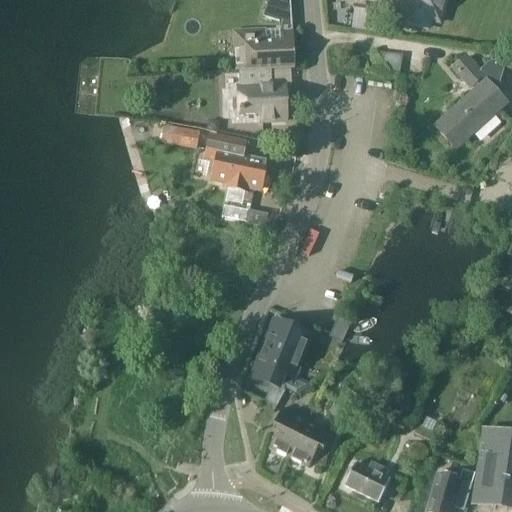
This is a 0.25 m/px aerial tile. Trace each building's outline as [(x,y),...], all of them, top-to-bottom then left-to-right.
[(236,32),(236,50),(238,50),(239,71),(245,71),(294,69),(295,69),(296,69),(295,44),(294,34),(291,0),(269,0),(264,16),(280,21),(281,29),(236,32)] [(427,28),(429,19),(438,22),(443,0),(400,0),(400,4),(408,5),(403,22),(427,28)] [(479,72),(468,59),(457,68),(478,92),(438,128),(456,149),(508,103),(491,84),(498,77),(501,78),(506,64),(493,60),(479,72)] [(246,89),(238,89),(239,116),(262,115),(262,123),(286,122),(285,87),(267,88),(266,71),(294,70),(294,69),(245,71),(246,89)] [(218,132),(220,123),(208,121),(207,130),(218,132)] [(198,150),(201,132),(164,125),(161,144),(198,150)] [(209,137),(204,161),(215,163),(211,184),(226,187),(226,190),(249,195),(249,192),(260,194),(266,164),(244,160),(247,145),(209,137)] [(401,158),(401,149),(392,149),(392,158),(401,158)] [(249,212),(246,225),(265,228),(268,215),(249,212)] [(509,290),(511,285),(511,271),(508,270),(500,284),(509,290)] [(275,328),(267,325),(255,358),(262,361),(255,381),(281,391),(287,376),(291,377),(307,337),(277,325),(275,328)] [(356,408),(362,401),(346,389),(340,396),(356,408)] [(390,423),(397,412),(388,407),(394,396),(389,394),(377,416),(390,423)] [(345,422),(354,410),(340,400),(332,412),(345,422)] [(290,458),(308,421),(283,408),(274,427),(279,429),(270,448),(290,458)] [(433,432),(437,423),(428,418),(423,427),(421,426),(415,434),(432,442),(434,433),(433,432)] [(324,452),(333,433),(308,421),(290,458),(311,468),(320,449),(324,452)] [(511,447),(480,443),(471,505),(493,508),(496,511),(503,511),(507,510),(511,510),(511,447)] [(371,470),(358,464),(347,485),(380,502),(391,480),(383,476),(386,470),(374,464),(371,470)] [(450,511),(452,508),(463,511),(471,486),(475,471),(462,467),(469,480),(467,485),(448,480),(449,476),(440,473),(428,511),(450,511)]
